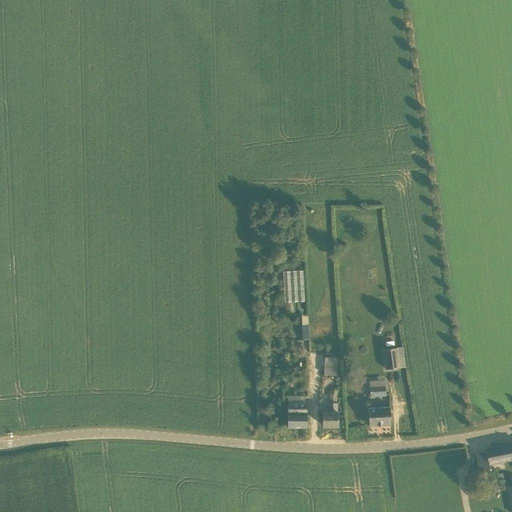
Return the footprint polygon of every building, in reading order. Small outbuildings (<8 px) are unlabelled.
[(303,270),(283,271),(285,301),(305,300),(303,270)] [(309,339),(308,314),(299,314),(300,339),(309,339)] [(400,367),(397,347),(383,349),(386,369),(400,367)] [(337,358),(336,358),(336,353),(326,353),(325,357),(324,357),(323,375),(337,376),(337,358)] [(385,386),(369,386),(370,396),(386,395),(385,386)] [(336,412),(336,403),(329,403),(329,412),(323,412),(323,426),(338,426),(338,412),(336,412)] [(307,404),(304,404),(288,404),(288,412),(287,412),(288,427),(307,427),(307,412),(307,404)] [(390,406),(368,408),(369,425),(391,424),(390,406)] [(511,443),(477,450),(481,469),(492,467),(492,464),(511,459),(511,443)]
